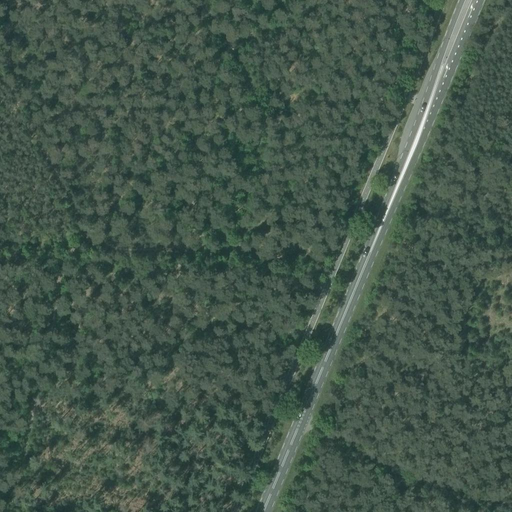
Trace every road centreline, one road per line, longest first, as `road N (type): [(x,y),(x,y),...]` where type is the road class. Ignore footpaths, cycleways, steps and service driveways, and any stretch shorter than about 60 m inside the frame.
road 1 (track): [(340,259),(69,247),(10,511)]
road 2 (primary): [(262,511),(385,214)]
road 3 (primary): [(385,214),(480,0)]
road 4 (primary): [(462,0),(385,214)]
road 5 (track): [(0,76),(88,245)]
